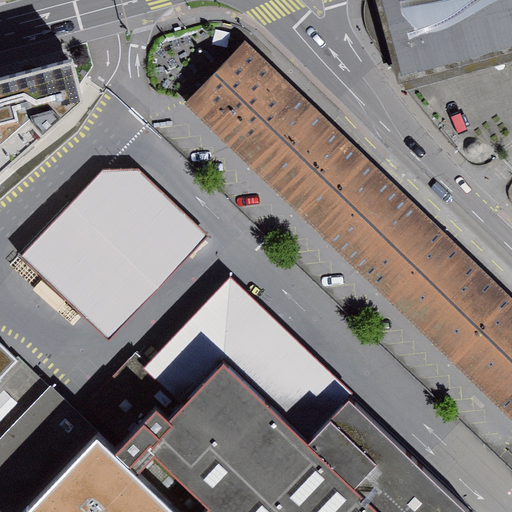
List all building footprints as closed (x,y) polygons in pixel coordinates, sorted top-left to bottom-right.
[(511,0),(379,0),(402,83),(498,57),(511,53),(511,0)] [(242,46),(182,108),(511,430),(511,309),(425,224),(242,46)] [(0,177),(85,108),(67,55),(0,74),(0,177)] [(482,142),(480,140),(477,138),(473,138),(470,139),(467,140),(465,143),(464,146),(464,149),(465,153),(467,155),(469,157),(473,158),(476,158),(479,157),(482,155),(483,152),(484,148),(484,145),(482,142)] [(208,237),(139,171),(103,174),(20,257),(109,342),(208,237)] [(144,374),(187,412),(223,374),(307,453),(351,408),(222,289),(144,374)] [(0,382),(19,363),(0,345),(0,382)] [(0,382),(0,445),(51,393),(19,363),(0,382)] [(369,511),(307,453),(223,374),(187,412),(171,429),(156,415),(113,464),(136,486),(154,465),(204,511),(369,511)] [(20,511),(89,441),(95,435),(51,393),(0,445),(0,511),(20,511)] [(460,511),(351,408),(307,453),(369,511),(460,511)] [(89,441),(20,511),(163,511),(136,486),(113,464),(89,441)]
